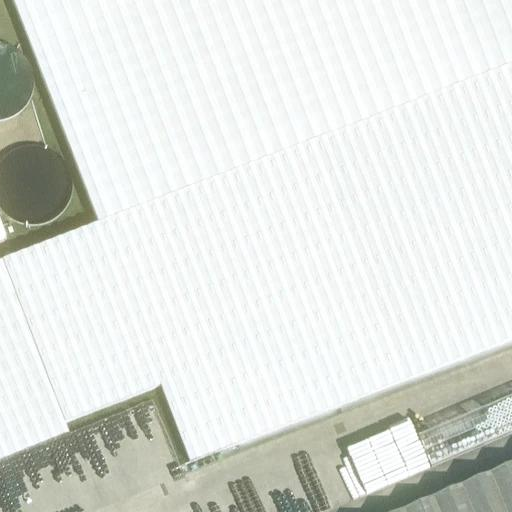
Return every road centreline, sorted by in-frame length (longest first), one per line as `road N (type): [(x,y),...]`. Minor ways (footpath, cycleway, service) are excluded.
road 1 (unknown): [(164,511),(511,364)]
road 2 (unknown): [(511,451),(370,511)]
